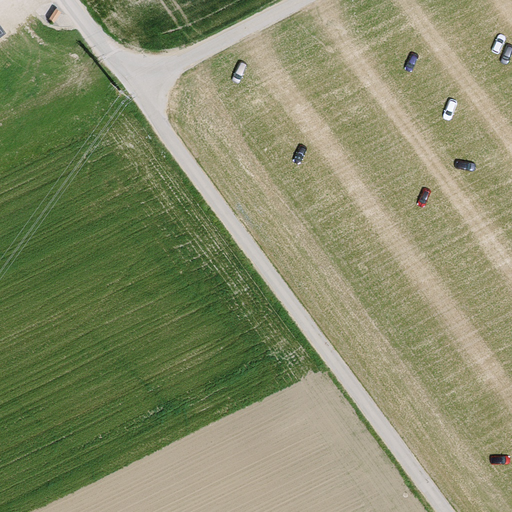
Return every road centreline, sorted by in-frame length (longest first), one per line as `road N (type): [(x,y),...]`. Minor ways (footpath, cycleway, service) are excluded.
road 1 (track): [(447,511),(74,0)]
road 2 (unclassified): [(137,87),(309,0)]
